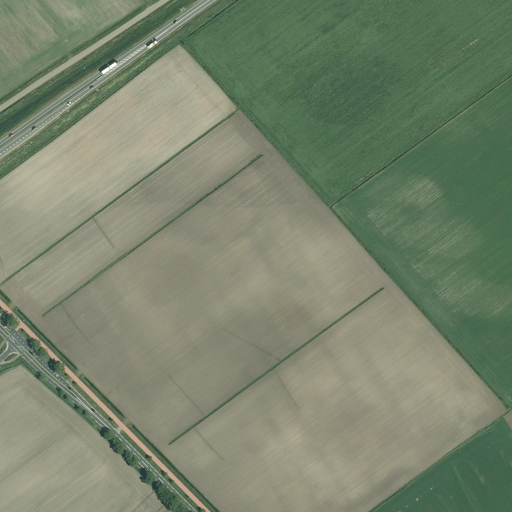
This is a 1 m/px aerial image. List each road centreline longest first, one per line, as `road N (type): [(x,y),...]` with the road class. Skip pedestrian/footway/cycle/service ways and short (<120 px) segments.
road 1 (unclassified): [(0,109),(163,0)]
road 2 (trunk): [(0,152),(148,43)]
road 3 (trunk): [(148,43),(0,143)]
road 4 (secondary): [(190,511),(101,421)]
